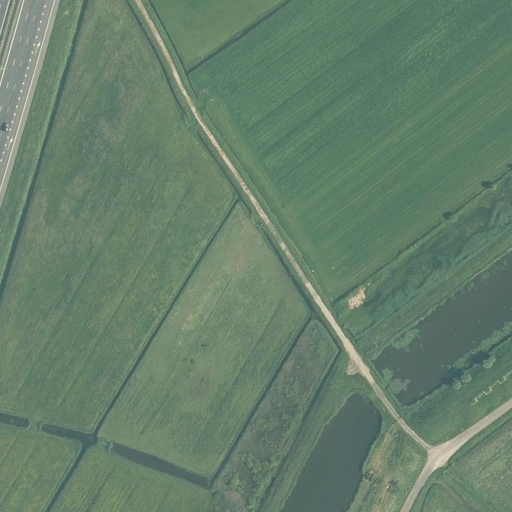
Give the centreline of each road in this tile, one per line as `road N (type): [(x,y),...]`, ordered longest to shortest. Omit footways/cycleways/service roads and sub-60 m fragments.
road 1 (track): [(137,0),(193,108),(356,357)]
road 2 (unclassified): [(406,511),(438,457),(511,402)]
road 3 (motorway): [(0,120),(34,0)]
